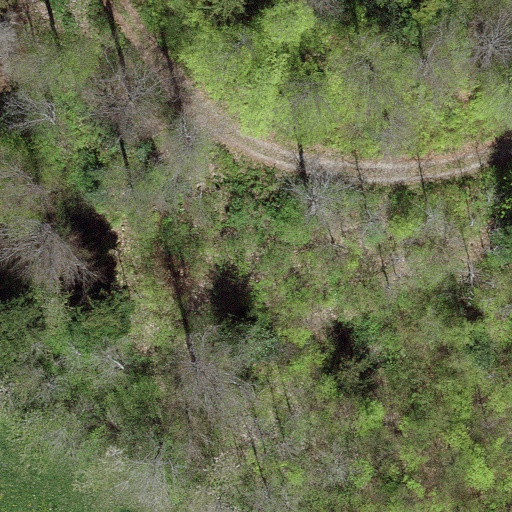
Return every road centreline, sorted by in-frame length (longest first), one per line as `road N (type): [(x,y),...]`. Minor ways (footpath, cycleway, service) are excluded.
road 1 (track): [(511,127),(381,174),(245,151),(109,0)]
road 2 (track): [(0,407),(173,497),(230,511)]
road 3 (track): [(407,511),(511,452)]
